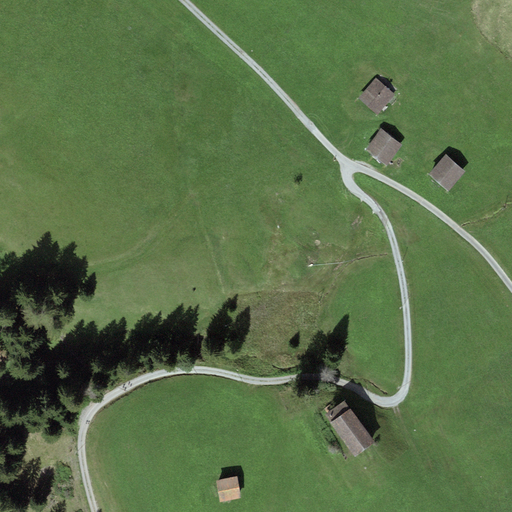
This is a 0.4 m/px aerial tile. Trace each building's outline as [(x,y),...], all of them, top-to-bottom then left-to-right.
[(359,98),(377,115),(395,95),(377,79),(359,98)] [(366,150),(387,165),(402,144),(381,129),(366,150)] [(429,174),(448,191),(465,171),(446,155),(429,174)] [(345,401),(325,415),(355,456),(375,442),(345,401)] [(237,477),(216,481),(220,502),(241,498),(237,477)]
